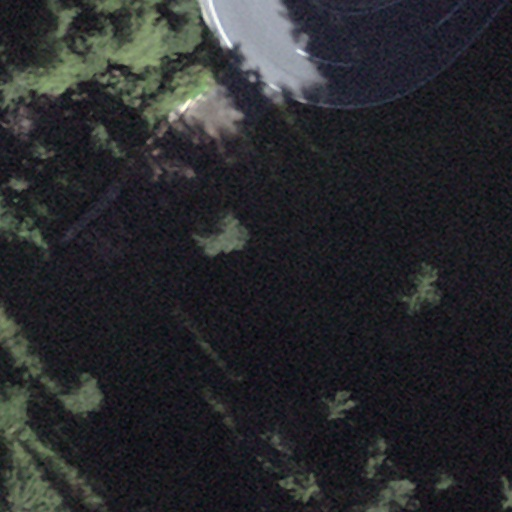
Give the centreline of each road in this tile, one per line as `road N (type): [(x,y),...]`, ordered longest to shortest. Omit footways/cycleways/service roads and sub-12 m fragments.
road 1 (track): [(294,37),(242,231),(240,428),(218,511)]
road 2 (track): [(284,27),(34,285)]
road 3 (primary): [(446,0),(404,36),(344,50),(294,37),(261,0)]
